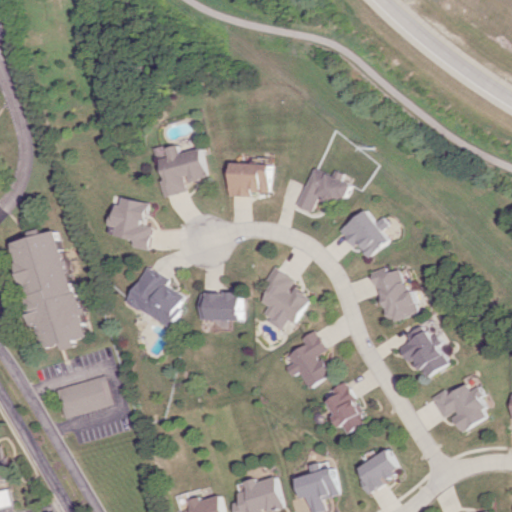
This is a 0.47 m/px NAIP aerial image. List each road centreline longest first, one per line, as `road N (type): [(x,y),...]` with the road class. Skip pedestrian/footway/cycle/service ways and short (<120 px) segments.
road 1 (residential): [(200,244),(234,232),(275,232),(317,253),(338,278),(369,357),(447,478)]
road 2 (residential): [(100,511),(0,347)]
road 3 (motorway): [(381,0),(464,71),(511,100)]
road 4 (residential): [(0,392),(71,511)]
